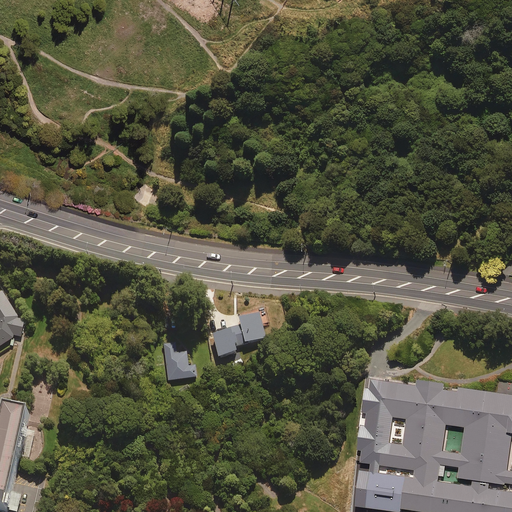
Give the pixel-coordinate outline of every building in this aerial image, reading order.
[(18,313),(6,293),(0,296),(0,349),(15,340),(16,337),(18,338),(24,339),(28,322),(21,320),(21,318),(18,313)] [(266,340),(260,314),(239,319),(241,327),(228,330),(229,332),(213,336),(220,360),(238,355),(236,348),(266,340)] [(177,354),(176,345),(165,346),(166,355),(158,356),(159,362),(166,362),(169,382),(197,379),(196,367),(189,368),(187,353),(177,354)] [(511,511),(511,395),(390,380),(386,416),(468,426),(461,482),(379,471),(374,506),(422,511),(511,511)] [(0,511),(18,511),(27,474),(30,465),(37,430),(40,419),(16,413),(0,481),(0,511)]
